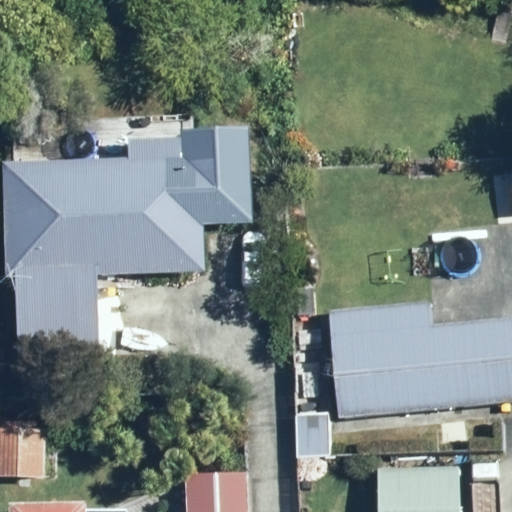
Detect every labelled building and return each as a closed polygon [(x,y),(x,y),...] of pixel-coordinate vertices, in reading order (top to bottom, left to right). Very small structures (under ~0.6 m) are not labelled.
[(15,126),(15,149),(42,149),(42,126),(15,126)] [(104,286),(104,275),(196,274),(196,224),(245,224),(244,129),(174,129),(174,160),(0,160),(0,269),(11,270),(11,359),(18,359),(18,381),(44,380),(44,384),(76,384),(76,356),(91,356),(90,286),(104,286)] [(422,302),(324,311),(333,417),(511,401),(511,347),(509,317),(424,324),(422,302)] [(291,415),(292,457),(324,457),(323,415),(291,415)] [(0,476),(39,476),(39,430),(32,430),(33,422),(0,422),(0,476)] [(453,511),(453,468),(372,468),(372,511),(453,511)] [(179,475),(180,511),(240,511),(238,473),(179,475)] [(75,511),(75,501),(0,503),(0,511),(75,511)]
